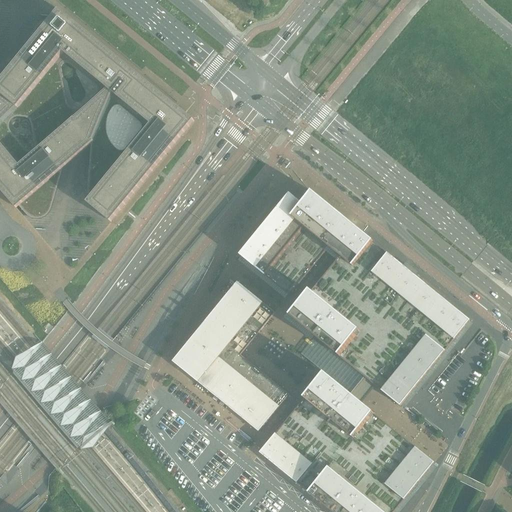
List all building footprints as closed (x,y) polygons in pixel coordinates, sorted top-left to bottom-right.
[(195,121),(60,10),(52,20),(50,20),(46,21),(43,22),(40,23),(37,26),(35,28),(26,44),(23,51),(21,54),(20,58),(0,82),(0,33),(1,32),(0,31),(0,189),(16,209),(19,206),(25,214),(28,216),(31,218),(34,219),(38,219),(42,218),(45,217),(47,215),(50,212),(51,209),(63,169),(77,157),(91,145),(88,189),(88,192),(89,195),(90,197),(91,199),(87,203),(111,223),(195,121)] [(470,321),(447,302),(356,228),(312,192),(309,195),(302,204),(290,194),(240,256),(251,265),(252,266),(289,296),(329,248),(335,253),(340,257),(310,293),(290,317),(346,362),(400,407),(470,321)] [(289,395),(241,355),(275,313),(238,283),(173,362),(259,432),(262,428),(289,395)] [(85,451),(114,425),(103,412),(42,344),(11,365),(85,451)] [(394,511),(435,463),(375,414),(325,374),(270,441),(268,443),(260,453),(332,511),(394,511)]
